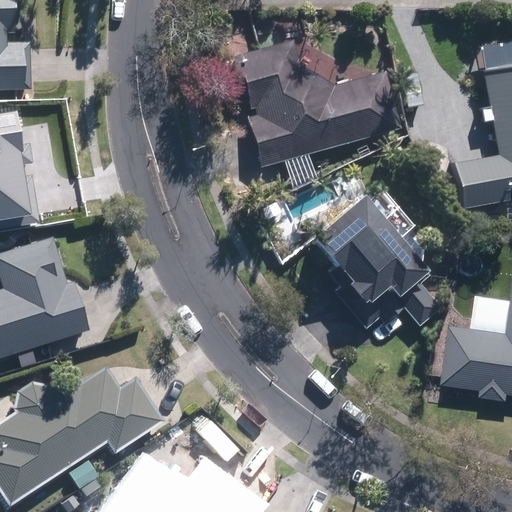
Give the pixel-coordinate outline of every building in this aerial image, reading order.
[(22,39),(21,0),(0,0),(0,88),(32,89),(32,39),(22,39)] [(237,24),(225,28),(261,165),(389,131),(387,123),(394,121),(383,79),(371,82),(368,71),(341,78),(333,46),(300,55),(295,37),(245,51),(237,24)] [(511,194),(510,183),(511,182),(511,37),(478,44),(497,152),(456,159),(464,205),(511,196),(511,194)] [(0,218),(32,214),(17,110),(0,112),(0,218)] [(400,291),(431,262),(364,190),(314,236),(371,298),(390,280),(400,291)] [(0,353),(88,325),(73,280),(67,282),(51,233),(0,249),(0,281),(1,285),(0,285),(0,353)] [(511,331),(456,324),(449,385),(486,389),(485,396),(511,399),(511,331)] [(0,488),(5,495),(20,484),(27,495),(108,439),(116,451),(165,417),(134,372),(120,381),(107,362),(80,380),(73,370),(56,382),(55,381),(53,380),(51,379),(50,379),(48,378),(46,378),(44,378),(43,378),(41,378),(39,378),(37,378),(36,378),(34,379),(32,379),(31,380),(29,381),(27,382),(26,382),(24,384),(23,385),(22,386),(21,387),(19,388),(18,390),(17,391),(16,393),(16,394),(15,396),(14,398),(14,400),(14,401),(13,403),(13,405),(13,407),(13,408),(0,417),(0,488)] [(234,511),(181,475),(176,482),(141,458),(103,511),(234,511)]
